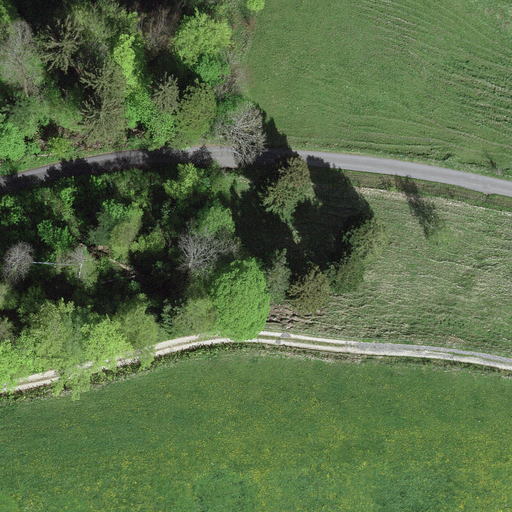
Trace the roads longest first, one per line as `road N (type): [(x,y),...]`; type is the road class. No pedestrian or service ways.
road 1 (track): [(0,386),(221,333),(511,364)]
road 2 (unclassified): [(0,185),(57,169),(199,152),(377,165),(511,187)]
